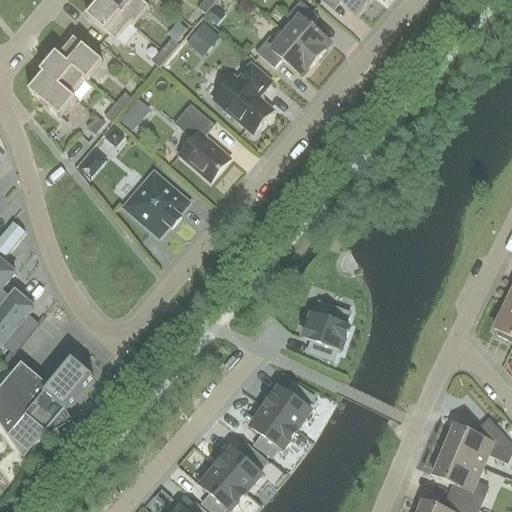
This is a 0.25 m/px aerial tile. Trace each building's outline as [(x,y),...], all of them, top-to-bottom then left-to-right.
[(135,27),(103,0),(88,18),(117,43),(131,26),(134,28),(135,27)] [(150,9),(139,0),(108,0),(107,2),(103,0),(135,27),(150,9)] [(206,16),(216,3),(212,0),(206,0),(198,9),(206,16)] [(371,0),(318,0),(327,8),(333,0),(336,0),(357,17),(371,0)] [(296,26),(287,36),(318,62),(332,45),(312,28),(319,19),(301,3),(287,19),(296,26)] [(216,10),(208,20),(216,27),(224,17),(216,10)] [(204,27),(189,46),(204,59),(219,41),(204,27)] [(318,62),(287,36),(279,46),(271,39),(257,55),(275,71),(283,61),(303,79),(318,62)] [(104,65),(75,40),(60,57),(57,55),(57,56),(89,83),(104,65)] [(170,57),(180,46),(173,40),(163,51),(170,57)] [(160,69),(170,57),(163,51),(153,63),(160,69)] [(89,83),(57,56),(42,73),(76,102),(76,101),(72,97),(85,81),(88,83),(89,83)] [(264,104),(263,95),(273,84),(252,66),(238,82),(235,79),(214,102),(254,136),(274,113),(264,104)] [(76,102),(42,73),(41,74),(44,76),(30,94),(61,120),(76,102)] [(124,112),(133,101),(126,95),(116,106),(124,112)] [(113,124),(124,112),(116,106),(106,118),(113,124)] [(212,185),(232,162),(206,140),(216,128),(192,107),(175,126),(193,142),(180,157),(212,185)] [(126,118),(120,125),(133,136),(139,129),(126,118)] [(96,137),(106,126),(99,119),(89,131),(96,137)] [(119,143),(123,139),(114,131),(106,140),(111,144),(119,143)] [(93,153),(80,170),(92,179),(105,162),(93,153)] [(155,175),(125,210),(154,235),(165,223),(173,230),(182,220),(180,217),(190,205),(155,175)] [(10,284),(17,275),(8,268),(0,261),(0,351),(1,352),(4,348),(7,350),(23,330),(21,328),(34,313),(36,310),(22,298),(17,294),(8,305),(0,298),(0,295),(10,284)] [(347,328),(351,315),(320,304),(316,318),(313,317),(305,341),(312,344),(308,355),(334,364),(338,353),(342,354),(351,329),(347,328)] [(511,339),(511,308),(507,306),(495,331),(499,333),(497,337),(509,343),(511,339)] [(66,413),(94,379),(73,361),(50,389),(23,366),(0,393),(0,425),(25,461),(47,435),(41,424),(64,411),(66,413)] [(280,390),(266,410),(298,433),(313,413),(308,410),(316,400),(298,387),(291,398),(280,390)] [(266,410),(252,430),(263,438),(255,448),(273,461),(280,450),(284,453),(298,433),(266,410)] [(511,459),(511,446),(495,427),(485,435),(483,441),(455,428),(444,453),(484,470),(489,458),(509,466),(511,459)] [(234,451),(218,470),(248,496),(264,477),(260,474),(268,464),(252,450),(244,460),(234,451)] [(477,485),(484,470),(444,453),(434,478),(461,489),(456,502),(479,511),(480,511),(489,490),(477,485)] [(218,470),(201,488),(211,497),(203,506),(209,511),(226,511),(228,511),(233,511),(248,496),(218,470)] [(0,502),(14,486),(0,471),(0,502)] [(163,493),(157,499),(163,505),(169,498),(163,493)] [(479,511),(456,502),(451,511),(443,511),(423,504),(420,511),(479,511)]
